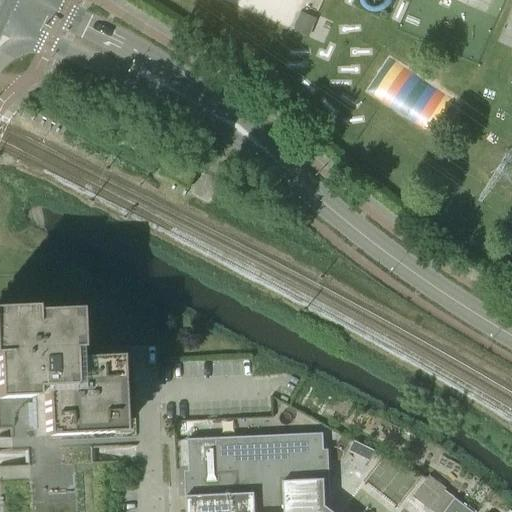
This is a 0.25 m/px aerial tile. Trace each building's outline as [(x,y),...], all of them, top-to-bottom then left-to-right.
[(305,36),(312,21),(299,15),(292,31),(305,36)] [(188,188),(194,175),(167,161),(160,174),(188,188)] [(0,398),(32,397),(32,403),(26,403),(26,404),(28,404),(29,426),(31,426),(31,429),(35,429),(35,428),(44,428),(44,436),(121,433),(118,356),(75,357),(75,359),(69,359),(69,349),(78,348),(76,309),(41,310),(41,308),(0,309),(0,398)] [(189,487),(194,486),(194,496),(186,496),(187,511),(333,511),(326,506),(323,433),(187,439),(189,487)] [(413,497),(429,510),(432,511),(472,511),(444,490),(445,489),(429,476),(413,497)]
